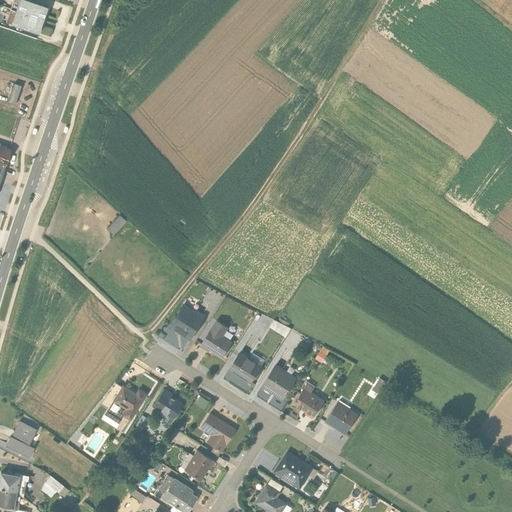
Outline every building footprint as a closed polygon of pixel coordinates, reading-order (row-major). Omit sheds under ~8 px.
[(49,7),(27,0),(12,0),(10,8),(45,20),(49,7)] [(45,20),(10,8),(6,22),(37,33),(39,28),(41,29),(45,20)] [(15,81),(8,101),(16,103),(22,84),(15,81)] [(0,163),(5,165),(10,150),(0,146),(0,163)] [(113,234),(125,221),(119,215),(106,229),(113,234)] [(204,317),(184,304),(170,326),(190,339),(204,317)] [(228,327),(216,319),(199,346),(208,351),(209,350),(222,357),(232,342),(229,340),(233,334),(226,330),(228,327)] [(290,328),(271,319),(268,325),(269,327),(285,337),(290,328)] [(283,400),(297,378),(282,369),(295,349),(288,345),(276,365),(275,364),(261,386),(283,400)] [(322,361),(331,348),(325,345),(317,357),(322,361)] [(249,357),(239,351),(228,369),(250,383),(261,365),(264,360),(252,352),(249,357)] [(305,413),(312,418),(324,400),(311,391),(314,386),(307,381),(305,383),(306,384),(293,404),(305,412),(305,413)] [(129,420),(145,394),(138,390),(135,394),(122,386),(121,388),(115,383),(106,396),(113,401),(104,414),(118,423),(122,416),(129,420)] [(172,393),(163,388),(152,407),(165,415),(160,423),(160,425),(165,428),(167,427),(181,403),(170,396),(172,393)] [(338,401),(325,421),(332,426),(332,425),(345,433),(358,413),(338,401)] [(220,451),(221,451),(234,429),(209,413),(200,428),(210,435),(206,441),(214,446),(210,451),(217,455),(220,451)] [(141,415),(134,427),(140,431),(148,419),(141,415)] [(10,436),(5,445),(29,457),(34,447),(28,445),(36,429),(19,421),(11,437),(10,436)] [(196,449),(183,469),(200,480),(208,467),(210,468),(214,461),(196,449)] [(312,468),(287,452),(274,472),(299,488),(312,468)] [(109,461),(104,457),(99,464),(105,468),(109,461)] [(154,460),(150,467),(156,471),(160,464),(154,460)] [(0,472),(0,473),(0,488),(16,491),(22,497),(25,480),(27,481),(28,475),(14,473),(14,474),(0,472)] [(173,478),(167,474),(158,489),(164,493),(161,497),(173,505),(169,510),(172,511),(186,511),(196,496),(191,493),(193,490),(174,478),(173,478)] [(63,497),(69,490),(49,475),(43,483),(40,489),(41,490),(50,497),(53,492),(54,493),(56,491),(63,497)] [(267,484),(266,484),(255,502),(270,511),(280,511),(281,511),(282,511),(286,511),(289,507),(285,505),(286,503),(277,497),(280,493),(279,492),(282,486),(271,478),(267,484)] [(98,488),(90,483),(84,492),(91,497),(98,488)] [(0,488),(0,504),(8,506),(8,508),(15,509),(14,511),(28,511),(17,510),(20,495),(16,491),(0,488)] [(133,489),(129,495),(141,503),(145,496),(133,489)]
